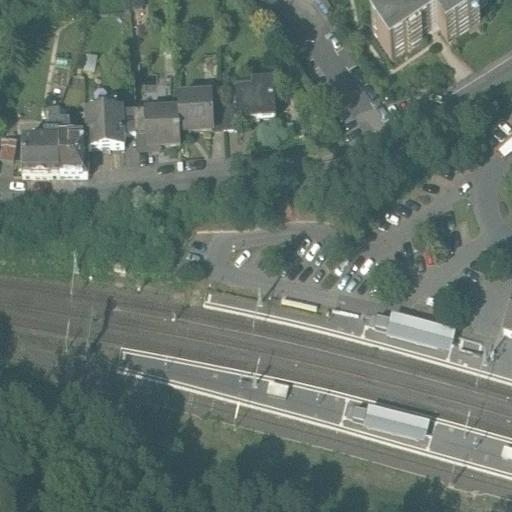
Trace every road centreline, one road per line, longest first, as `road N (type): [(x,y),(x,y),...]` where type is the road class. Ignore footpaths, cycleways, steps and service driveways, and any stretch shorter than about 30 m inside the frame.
road 1 (residential): [(0,210),(322,175),(511,66)]
road 2 (residential): [(511,145),(484,166),(480,205),(511,257)]
